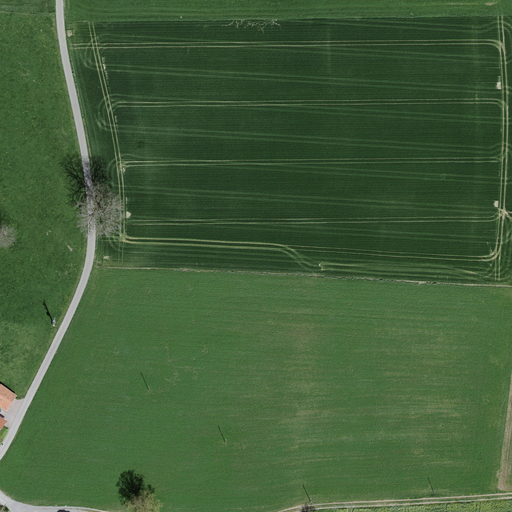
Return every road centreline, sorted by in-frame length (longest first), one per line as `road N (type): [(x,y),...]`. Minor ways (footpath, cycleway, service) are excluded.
road 1 (track): [(0,453),(83,285),(92,250),(92,192),(60,0)]
road 2 (track): [(280,511),(511,494)]
